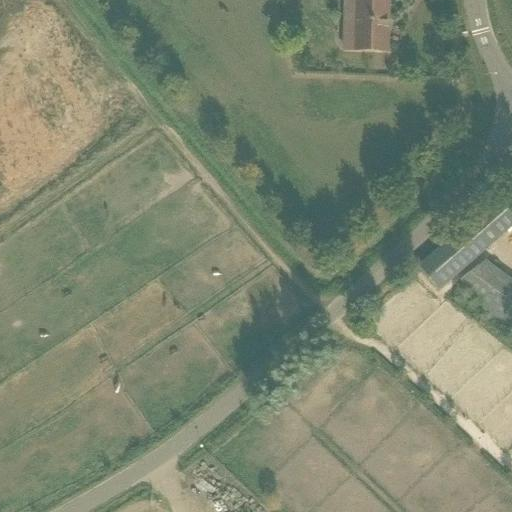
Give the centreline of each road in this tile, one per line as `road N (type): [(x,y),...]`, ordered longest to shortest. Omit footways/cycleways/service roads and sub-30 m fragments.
road 1 (unclassified): [(73,511),(156,460),(284,357),(511,147)]
road 2 (track): [(326,318),(162,125),(0,238)]
